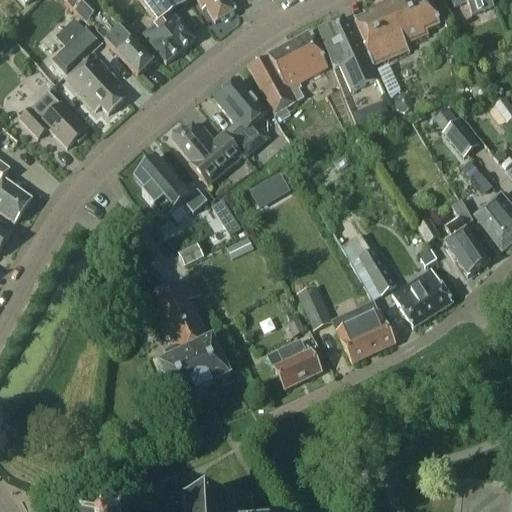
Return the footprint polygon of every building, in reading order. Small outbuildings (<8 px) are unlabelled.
[(18,0),(26,8),(34,0),(18,0)] [(58,0),(96,37),(111,23),(89,0),(58,0)] [(137,0),(140,3),(158,28),(144,39),(152,48),(151,49),(166,66),(196,44),(180,25),(178,26),(172,16),(186,6),(182,0),(137,0)] [(192,0),(193,1),(195,0),(203,14),(206,11),(215,26),(236,14),(227,0),(192,0)] [(366,53),(373,69),(409,53),(406,47),(428,37),(427,34),(440,28),(427,0),(406,0),(402,2),(401,0),(364,17),(354,22),(368,53),(366,53)] [(450,0),(455,12),(468,6),(473,19),(494,10),(489,0),(450,0)] [(373,69),(366,53),(368,53),(354,22),(345,27),(343,23),(329,29),(329,30),(318,35),(334,71),(340,69),(351,94),(378,82),(373,69)] [(101,109),(109,118),(125,102),(117,93),(123,88),(93,56),(102,48),(86,31),(53,63),(69,80),(66,82),(95,114),(101,109)] [(138,80),(143,75),(153,65),(131,42),(130,43),(119,32),(105,45),(116,56),(116,57),(138,80)] [(288,111),(296,107),(304,102),(298,93),(302,91),(299,86),(328,69),(309,37),(267,60),(268,62),(249,73),(276,119),(288,111)] [(8,40),(0,47),(0,50),(5,56),(15,48),(8,40)] [(388,68),(377,73),(391,103),(401,95),(388,68)] [(224,136),(246,162),(269,142),(256,126),(268,116),(240,83),(215,104),(235,127),(224,136)] [(405,117),(413,110),(411,100),(401,96),(393,103),(395,114),(405,117)] [(60,108),(60,109),(48,97),(32,113),(31,112),(20,123),(38,143),(49,132),(68,151),(86,134),(60,108)] [(494,111),(506,128),(511,123),(511,111),(504,102),(500,105),(493,97),(481,106),(488,115),(494,111)] [(380,107),(377,115),(379,122),(390,118),(385,105),(380,107)] [(288,111),(276,119),(279,125),(292,118),(288,111)] [(480,149),(459,123),(457,125),(447,112),(434,123),(444,135),(442,137),(462,163),(480,149)] [(205,132),(199,137),(193,129),(187,134),(185,132),(175,141),(173,145),(193,169),(191,170),(209,190),(242,161),(222,137),(215,144),(205,132)] [(511,150),(508,146),(493,159),(499,166),(511,155),(511,150)] [(195,216),(208,205),(199,194),(193,200),(158,159),(134,180),(146,194),(143,197),(166,223),(186,206),(195,216)] [(0,216),(15,227),(32,205),(3,183),(10,173),(0,165),(0,216)] [(470,165),(461,174),(471,187),(474,184),(481,178),(470,165)] [(405,204),(412,216),(420,211),(416,205),(426,199),(423,194),(405,204)] [(511,206),(506,212),(496,200),(473,219),(486,234),(486,235),(503,254),(511,246),(511,206)] [(445,246),(468,279),(488,265),(464,230),(473,224),(461,204),(451,211),(459,222),(444,233),(451,243),(445,246)] [(232,219),(221,226),(230,240),(241,233),(232,219)] [(417,231),(427,247),(440,239),(430,223),(417,231)] [(0,255),(11,239),(0,231),(0,255)] [(372,304),(382,298),(397,289),(374,253),(370,254),(360,239),(347,247),(348,248),(344,251),(352,265),(351,266),(372,304)] [(247,241),(226,252),(232,263),(253,252),(247,241)] [(178,256),(184,269),(203,261),(197,247),(178,256)] [(418,260),(425,270),(437,262),(430,252),(418,260)] [(129,290),(150,280),(145,270),(124,280),(129,290)] [(393,299),(414,331),(452,306),(431,274),(393,299)] [(177,405),(196,396),(196,398),(212,390),(211,388),(231,379),(212,342),(210,343),(190,303),(201,297),(193,281),(151,302),(178,358),(159,368),(164,379),(153,385),(160,400),(172,394),(177,405)] [(313,335),(329,328),(312,291),(296,298),(313,335)] [(333,324),(354,366),(393,347),(373,305),(333,324)] [(297,317),(288,320),(291,327),(299,323),(297,317)] [(293,341),(305,336),(300,323),(299,323),(291,327),(287,328),(293,341)] [(310,354),(306,356),(300,345),(268,361),(285,394),(322,376),(310,354)] [(252,511),(252,501),(198,504),(185,505),(185,511),(252,511)]
